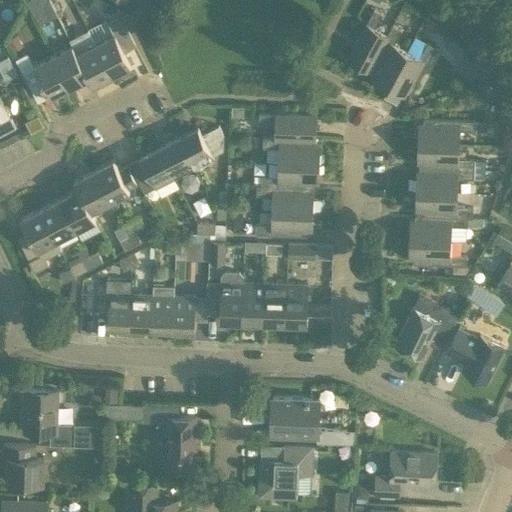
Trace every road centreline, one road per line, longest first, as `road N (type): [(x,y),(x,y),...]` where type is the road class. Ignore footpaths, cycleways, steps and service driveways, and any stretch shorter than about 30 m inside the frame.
road 1 (residential): [(343,369),(361,109)]
road 2 (residential): [(26,335),(68,357),(229,365)]
road 3 (residential): [(0,188),(52,162),(63,135),(164,93)]
road 4 (residential): [(343,369),(511,455)]
road 5 (residential): [(219,511),(231,439),(229,365)]
